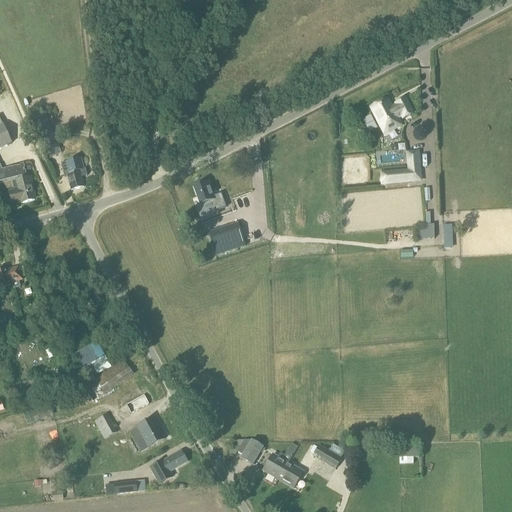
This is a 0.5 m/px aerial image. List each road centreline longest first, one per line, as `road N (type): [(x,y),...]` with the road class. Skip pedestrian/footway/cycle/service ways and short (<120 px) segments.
road 1 (unclassified): [(76,212),(244,141),(511,1)]
road 2 (unclassified): [(245,511),(76,212)]
road 3 (track): [(81,0),(111,201)]
road 4 (track): [(159,182),(154,127),(221,0)]
